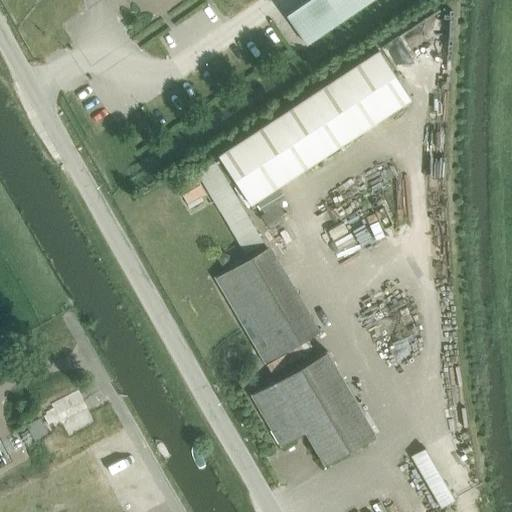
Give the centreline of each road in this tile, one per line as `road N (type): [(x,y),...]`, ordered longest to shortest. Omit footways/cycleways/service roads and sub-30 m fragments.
road 1 (residential): [(274,511),(0,32)]
road 2 (unclassified): [(176,511),(105,385)]
